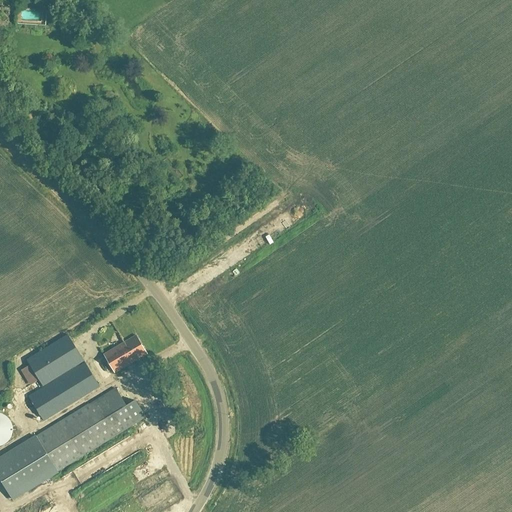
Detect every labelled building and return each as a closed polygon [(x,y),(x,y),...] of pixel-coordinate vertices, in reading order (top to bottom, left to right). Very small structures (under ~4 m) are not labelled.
[(43,387),(84,361),(68,336),(27,361),(43,387)] [(115,374),(147,354),(136,336),(103,355),(115,374)] [(43,422),(99,387),(85,364),(29,399),(43,422)] [(57,472),(126,430),(136,423),(115,389),(36,437),(0,458),(0,479),(12,500),(57,472)] [(0,446),(2,446),(6,444),(7,443),(10,439),(11,437),(12,434),(12,431),(12,428),(12,425),(11,423),(8,419),(5,417),(4,416),(1,414),(0,414),(0,446)]
